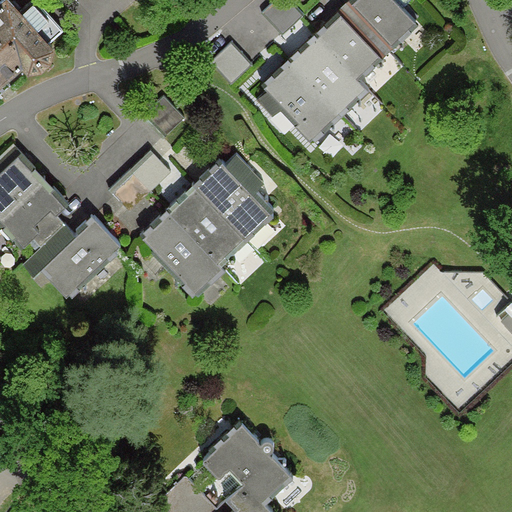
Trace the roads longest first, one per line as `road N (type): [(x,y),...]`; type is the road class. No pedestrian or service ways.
road 1 (residential): [(0,121),(155,56),(235,0)]
road 2 (residential): [(74,511),(0,406)]
